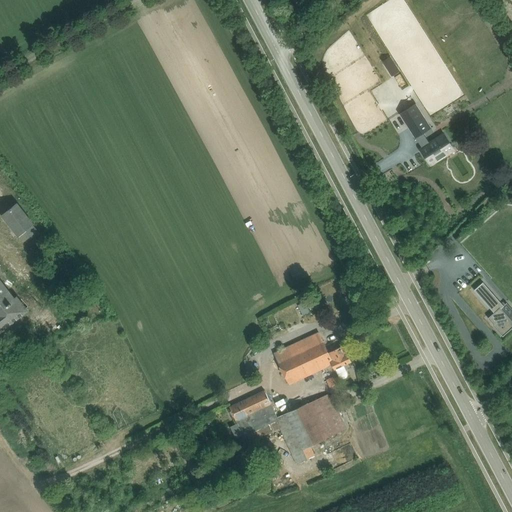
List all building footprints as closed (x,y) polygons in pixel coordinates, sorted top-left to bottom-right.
[(392,76),(400,71),(390,56),(383,61),(392,76)] [(415,103),(400,113),(416,138),(416,137),(423,147),(422,148),(423,150),(422,151),(430,164),(446,154),(444,152),(452,147),(444,134),(429,143),(423,133),(431,128),(415,103)] [(511,125),(495,137),(505,152),(511,146),(511,125)] [(501,166),(492,153),(484,158),(478,149),(464,158),(473,174),(466,178),(476,195),(488,188),(482,178),(501,166)] [(38,229),(17,203),(8,210),(2,215),(18,235),(23,241),(31,235),(38,229)] [(0,332),(29,310),(18,296),(14,299),(0,280),(0,332)] [(483,282),(474,290),(494,313),(488,318),(493,324),(492,325),(503,336),(511,327),(511,320),(501,308),(504,306),(483,282)] [(301,306),(305,318),(313,315),(309,303),(301,306)] [(318,312),(324,309),(321,303),(315,306),(318,312)] [(340,378),(342,379),(345,378),(346,377),(347,374),(347,372),(343,365),(351,362),(347,354),(346,354),(342,346),(328,353),(318,332),(274,353),(288,384),(327,366),(327,368),(331,366),(332,368),(334,367),(335,369),(339,376),(340,378)] [(333,376),(326,379),(329,386),(333,387),(337,386),(333,376)] [(280,428),(296,463),(315,455),(310,444),(347,428),(331,392),(277,417),(264,390),(229,406),(242,434),(243,433),(248,443),(280,428)]
